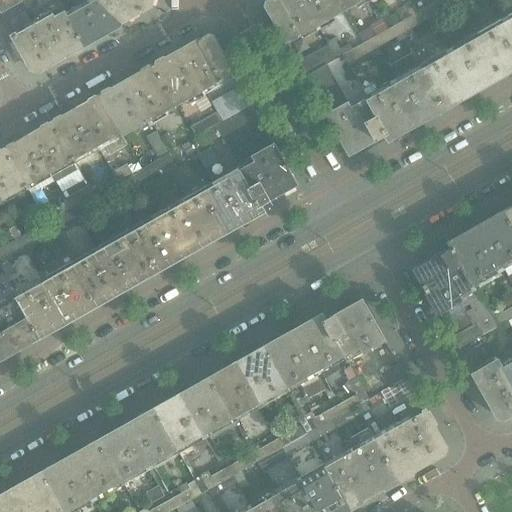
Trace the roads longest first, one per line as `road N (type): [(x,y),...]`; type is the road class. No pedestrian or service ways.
road 1 (tertiary): [(0,451),(365,244)]
road 2 (tertiary): [(345,209),(0,405)]
road 3 (residential): [(485,456),(365,244)]
road 4 (residential): [(345,209),(229,0)]
road 5 (residential): [(21,110),(192,13)]
road 6 (tertiary): [(511,115),(345,209)]
road 7 (tertiary): [(365,244),(511,161)]
